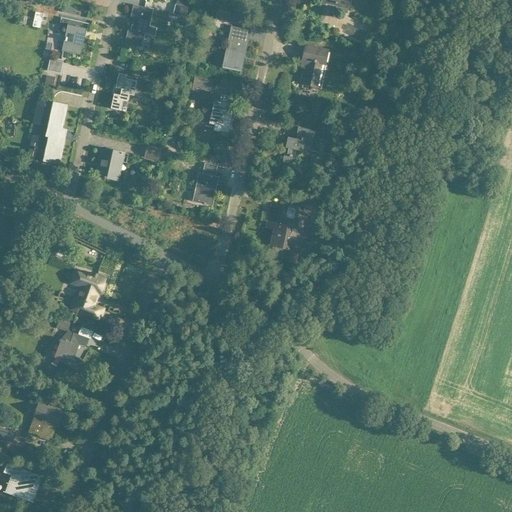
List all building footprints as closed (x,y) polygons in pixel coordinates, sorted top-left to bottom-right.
[(186,17),(186,15),(193,17),(196,3),(183,0),(177,0),(177,4),(176,4),(173,14),(186,17)] [(319,0),(319,5),(326,7),(326,4),(335,6),(334,10),(343,12),(343,10),(347,11),(350,1),(347,0),(319,0)] [(125,44),(135,46),(141,47),(144,33),(155,35),(157,27),(149,26),(153,9),(133,5),(131,17),(134,17),(133,23),(134,23),(132,30),(128,29),(125,44)] [(401,8),(388,12),(392,23),(404,19),(401,8)] [(226,23),(228,11),(218,9),(215,21),(226,23)] [(33,26),(41,28),(44,13),(36,11),(33,26)] [(241,14),(229,11),(227,21),(239,24),(241,14)] [(89,24),(79,21),(61,18),(58,33),(67,35),(63,50),(70,52),(80,54),(83,37),(85,37),(89,24)] [(224,66),(231,67),(241,70),(243,59),(241,58),(242,53),(245,54),(251,30),(231,26),(224,57),(226,58),(224,66)] [(305,66),(301,84),(314,86),(315,80),(320,82),(324,64),(325,64),(328,51),(315,48),(306,46),(303,59),(306,60),(305,66)] [(349,57),(358,61),(361,52),(352,49),(349,57)] [(48,70),(61,73),(64,60),(51,57),(48,70)] [(126,78),(127,75),(119,73),(111,108),(126,112),(129,94),(134,95),(137,81),(126,78)] [(195,76),(193,86),(211,90),(213,79),(195,76)] [(222,131),(221,136),(227,137),(232,114),(229,113),(232,98),(224,96),(222,102),(214,100),(211,116),(213,116),(212,122),(216,123),(214,128),(216,128),(216,130),(222,131)] [(67,105),(57,103),(40,99),(35,123),(48,126),(45,136),(32,133),(27,157),(59,164),(58,163),(63,141),(64,141),(64,140),(56,138),(58,129),(62,129),(60,128),(65,106),(67,106),(67,105)] [(303,150),(319,153),(325,126),(299,121),(296,139),(288,137),(286,146),(289,147),(287,154),(284,154),(282,163),(295,166),(297,156),(295,156),(296,151),(302,152),(303,150)] [(165,137),(167,126),(160,125),(158,136),(165,137)] [(145,158),(157,161),(160,148),(147,146),(145,158)] [(99,176),(118,181),(124,153),(102,148),(99,162),(102,163),(99,176)] [(196,202),(204,204),(206,204),(209,205),(211,196),(214,197),(217,183),(214,182),(217,166),(204,163),(202,174),(198,173),(194,193),(197,194),(196,202)] [(306,173),(295,171),(293,179),(305,182),(306,173)] [(305,202),(303,211),(311,213),(312,203),(305,202)] [(271,245),(285,248),(287,248),(295,209),(272,204),(268,222),(276,223),(271,245)] [(42,227),(38,239),(48,243),(52,231),(42,227)] [(289,261),(289,262),(297,263),(298,259),(299,254),(291,252),(289,261)] [(86,272),(86,271),(82,269),(81,272),(76,270),(76,272),(74,271),(69,284),(79,288),(79,287),(83,288),(79,300),(75,298),(71,309),(90,317),(100,320),(104,309),(94,305),(98,294),(99,294),(105,278),(104,279),(96,276),(98,274),(96,273),(95,276),(86,272)] [(57,327),(67,331),(70,324),(59,320),(57,327)] [(54,358),(68,366),(77,371),(83,361),(82,361),(81,362),(73,357),(78,343),(86,345),(86,347),(89,339),(73,333),(70,342),(61,338),(54,358)] [(28,433),(39,437),(51,441),(63,409),(55,406),(56,404),(49,402),(48,403),(40,400),(28,433)] [(0,437),(12,441),(15,433),(0,428),(0,437)] [(7,463),(4,472),(11,475),(5,492),(13,495),(12,496),(21,499),(21,498),(23,499),(33,503),(33,502),(31,501),(34,493),(36,494),(36,493),(34,493),(37,485),(39,486),(39,485),(37,484),(40,476),(42,477),(42,476),(31,472),(23,469),(22,469),(13,465),(7,463)]
